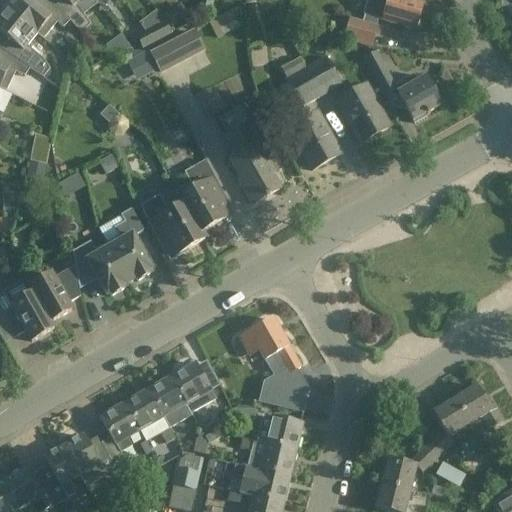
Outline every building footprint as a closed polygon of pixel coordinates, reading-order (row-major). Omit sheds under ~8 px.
[(13,0),(5,10),(36,36),(41,41),(57,23),(64,29),(69,23),(46,0),(13,0)] [(82,0),(63,0),(67,4),(58,12),(80,35),(89,27),(74,7),(82,0)] [(120,12),(136,1),(136,0),(121,0),(114,5),(120,12)] [(198,0),(197,8),(209,11),(211,0),(198,0)] [(350,23),(345,43),(372,50),(380,22),(416,31),(422,5),(402,0),(368,0),(362,26),(350,23)] [(36,36),(5,10),(0,16),(0,36),(2,38),(0,41),(0,52),(42,79),(48,72),(41,61),(26,48),(36,36)] [(239,29),(231,12),(209,23),(218,40),(239,29)] [(158,28),(135,40),(140,50),(163,38),(158,28)] [(194,30),(148,54),(149,54),(160,75),(205,50),(194,30)] [(0,91),(5,94),(15,74),(24,78),(28,71),(42,80),(42,79),(0,52),(0,91)] [(142,75),(155,69),(147,53),(130,63),(135,73),(140,70),(142,75)] [(387,100),(397,95),(393,89),(395,87),(376,53),(364,60),(386,101),(387,100)] [(327,58),(305,69),(321,97),(342,85),(327,58)] [(321,97),(305,69),(287,79),(302,107),(321,97)] [(395,87),(393,89),(397,95),(414,125),(431,116),(430,114),(440,108),(424,80),(416,84),(413,78),(395,87)] [(368,89),(339,106),(362,146),(391,130),(368,89)] [(262,110),(256,100),(246,106),(251,116),(262,110)] [(113,118),(121,118),(109,107),(101,117),(109,124),(113,118)] [(318,117),(290,133),(313,173),(341,157),(318,117)] [(248,126),(226,140),(236,159),(231,161),(247,189),(244,190),(254,207),(281,191),(272,176),(276,174),(248,126)] [(49,152),(35,149),(33,162),(46,165),(49,152)] [(112,160),(101,165),(106,175),(117,170),(112,160)] [(191,186),(176,194),(204,243),(201,236),(224,223),(212,202),(223,196),(206,163),(185,175),(191,186)] [(46,167),(30,164),(26,181),(42,184),(46,167)] [(204,243),(176,194),(176,195),(180,201),(166,209),(160,199),(141,209),(146,221),(158,242),(168,236),(180,257),(204,243)] [(117,229),(122,238),(107,246),(130,286),(136,282),(137,284),(151,277),(150,274),(152,273),(133,239),(147,232),(134,210),(124,216),(128,223),(117,229)] [(90,245),(72,255),(77,281),(92,272),(107,299),(110,297),(111,299),(125,292),(124,289),(130,286),(107,246),(95,253),(90,245)] [(51,277),(29,289),(54,332),(51,325),(72,313),(68,306),(80,299),(73,270),(54,281),(51,277)] [(54,332),(29,289),(32,296),(11,308),(14,312),(4,318),(16,339),(26,334),(32,344),(54,332)] [(249,359),(259,353),(265,362),(273,378),(263,384),(258,404),(303,415),(308,395),(310,394),(297,371),(301,369),(273,321),(239,341),(249,359)] [(194,366),(171,379),(187,406),(192,415),(207,407),(202,397),(218,388),(210,371),(200,376),(194,366)] [(187,406),(171,379),(148,393),(163,420),(187,406)] [(163,420),(148,393),(124,407),(140,433),(163,420)] [(140,433),(124,407),(100,421),(111,440),(102,445),(110,458),(122,479),(131,474),(121,456),(132,449),(128,440),(140,433)] [(231,411),(221,417),(227,427),(235,421),(237,420),(231,411)] [(237,420),(235,421),(254,421),(254,411),(231,411),(237,420)] [(272,419),(266,445),(296,452),(302,426),(272,419)] [(170,432),(163,435),(176,460),(184,455),(170,432)] [(105,480),(97,466),(83,441),(73,447),(69,440),(62,444),(81,479),(90,474),(97,485),(105,480)] [(194,453),(205,456),(208,443),(196,440),(194,453)] [(296,452),(266,445),(244,440),(241,450),(253,453),(249,469),(251,469),(260,471),(290,478),(296,452)] [(146,457),(152,454),(146,444),(146,443),(140,446),(146,457)] [(81,479),(62,444),(52,450),(56,457),(44,463),(54,481),(44,485),(57,508),(67,502),(77,497),(70,485),(81,479)] [(179,462),(173,488),(194,492),(196,484),(201,467),(179,462)] [(260,471),(253,498),(283,504),(290,478),(260,471)] [(9,474),(1,478),(19,511),(23,511),(30,508),(32,511),(51,511),(57,508),(44,485),(38,474),(27,479),(24,474),(13,480),(9,474)] [(19,511),(1,478),(0,478),(0,511),(19,511)] [(443,480),(436,493),(460,505),(467,492),(443,480)] [(230,492),(227,503),(241,507),(244,495),(230,492)] [(511,511),(511,495),(495,507),(492,509),(493,511),(511,511)] [(281,511),(283,504),(253,498),(249,511),(281,511)]
